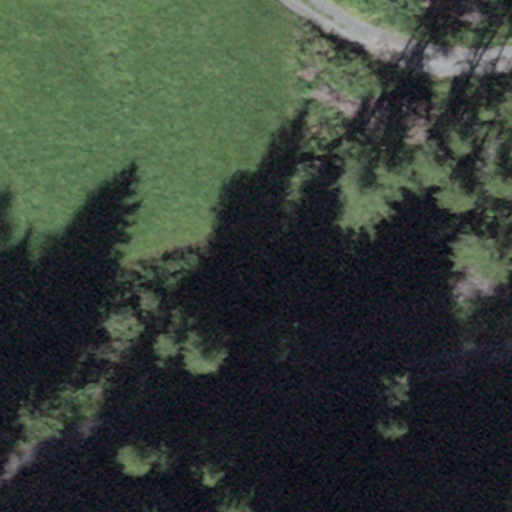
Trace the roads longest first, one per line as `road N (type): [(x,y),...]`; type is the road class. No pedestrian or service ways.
road 1 (track): [(511,346),(86,433),(0,474)]
road 2 (track): [(325,0),(374,37),(511,61)]
